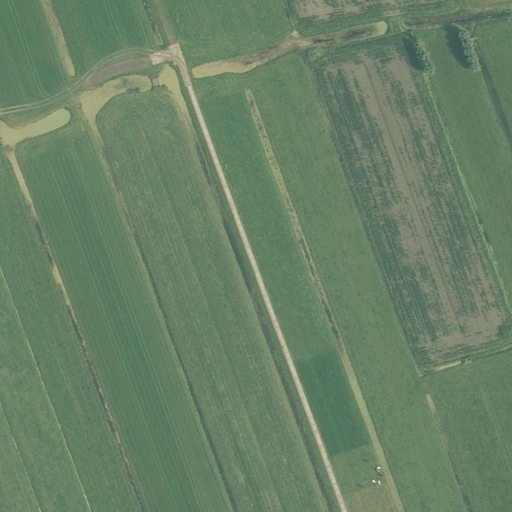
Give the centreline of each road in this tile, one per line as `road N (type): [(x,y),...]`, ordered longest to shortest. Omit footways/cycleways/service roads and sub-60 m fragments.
road 1 (track): [(344,511),(183,66)]
road 2 (track): [(178,58),(289,23),(453,0)]
road 3 (track): [(0,116),(161,55),(183,66)]
road 4 (track): [(108,210),(67,90)]
